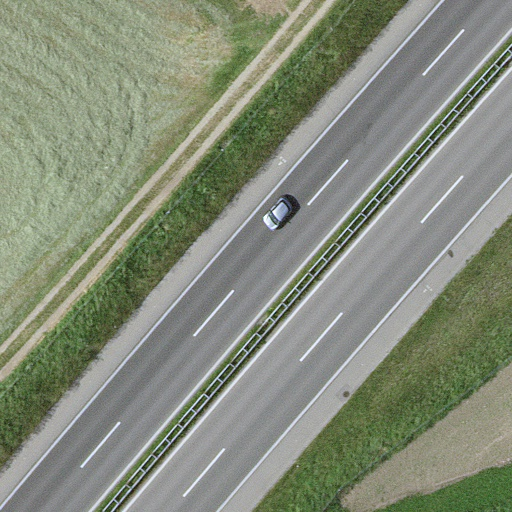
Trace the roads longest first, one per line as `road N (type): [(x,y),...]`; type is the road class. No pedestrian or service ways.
road 1 (motorway): [(491,0),(44,511)]
road 2 (motorway): [(171,511),(511,122)]
road 3 (track): [(319,0),(0,368)]
